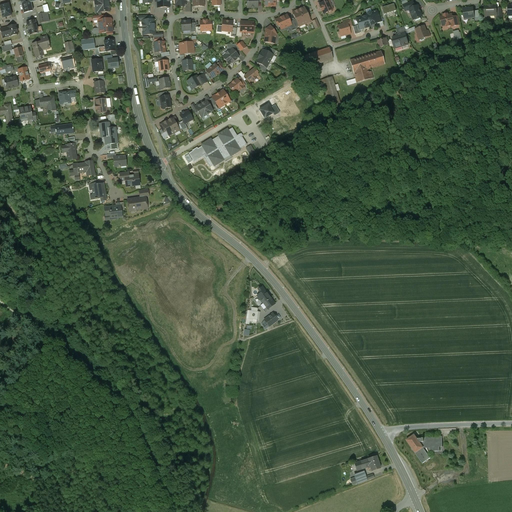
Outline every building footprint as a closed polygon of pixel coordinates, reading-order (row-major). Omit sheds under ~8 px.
[(23,0),(24,4),(22,4),(24,13),(32,11),(30,1),(33,0),(23,0)] [(108,0),(99,0),(96,0),(96,1),(94,1),(95,2),(94,2),(96,13),(98,13),(110,12),(108,0)] [(247,0),(247,1),(247,4),(246,5),(247,6),(247,8),(255,8),(258,5),(258,1),(257,0),(247,0)] [(323,3),(319,5),(321,8),(320,8),(321,11),(322,11),(323,14),(333,10),(329,3),(328,1),(323,3)] [(10,4),(2,6),(0,6),(0,16),(4,15),(5,18),(13,16),(10,4)] [(394,5),(382,9),(384,15),(396,11),(394,5)] [(415,7),(409,9),(414,20),(422,16),(418,6),(415,7)] [(497,6),(485,6),(485,16),(497,16),(497,9),(497,6)] [(45,14),(43,7),(37,8),(38,15),(43,14),(45,14)] [(310,22),(304,8),(298,10),(305,24),(310,22)] [(469,8),(463,9),(465,20),(474,18),(473,9),(469,9),(469,8)] [(305,24),(298,10),(293,13),(296,20),(299,27),(305,24)] [(375,12),(366,15),(367,16),(370,25),(372,25),(371,24),(377,23),(380,22),(378,18),(377,14),(376,15),(375,12)] [(448,14),(443,15),(444,17),(441,17),(442,25),(446,24),(447,26),(448,27),(451,26),(452,25),(451,25),(453,24),(454,24),(452,18),(452,15),(448,16),(448,14)] [(287,15),(277,20),(275,20),(278,26),(279,25),(281,30),(290,26),(291,25),(290,22),(287,15)] [(367,16),(358,19),(358,22),(357,22),(358,26),(359,30),(362,29),(368,27),(368,28),(370,27),(370,25),(367,16)] [(106,20),(99,21),(100,29),(98,30),(99,33),(100,34),(107,33),(112,32),(111,23),(112,22),(111,20),(111,19),(106,20)] [(317,19),(312,21),(315,29),(320,27),(317,19)] [(148,20),(142,21),(142,28),(155,27),(155,26),(155,25),(154,24),(154,20),(148,20)] [(35,21),(27,23),(30,35),(38,33),(35,21)] [(190,21),(181,22),(182,31),(190,31),(190,24),(190,21)] [(206,21),(203,21),(203,22),(200,22),(200,27),(201,32),(211,31),(211,21),(206,21)] [(233,22),(223,21),(222,31),(231,32),(232,28),(233,22)] [(253,23),(243,22),(241,24),(241,28),(240,32),(242,32),(253,33),(253,23)] [(344,25),(338,27),(340,35),(345,34),(346,36),(350,34),(348,28),(347,24),(344,25)] [(15,26),(8,28),(4,29),(5,33),(3,34),(2,35),(3,38),(10,36),(10,37),(18,34),(17,32),(17,30),(16,30),(15,26)] [(155,27),(142,28),(143,36),(153,35),(155,35),(155,34),(154,31),(155,30),(155,29),(155,27)] [(270,27),(266,30),(264,42),(274,44),(276,36),(276,35),(270,27)] [(424,27),(416,30),(418,35),(417,35),(419,40),(423,38),(423,39),(430,36),(428,31),(426,32),(424,27)] [(455,41),(462,39),(460,30),(451,32),(452,38),(454,37),(455,41)] [(405,33),(398,35),(398,37),(393,38),(394,40),(392,41),(395,49),(408,45),(405,33)] [(386,38),(377,41),(379,48),(388,46),(386,38)] [(93,39),(81,41),(83,51),(95,49),(93,39)] [(41,42),(32,45),(36,58),(41,56),(40,51),(50,49),(48,40),(41,42)] [(114,40),(108,41),(104,41),(105,47),(106,52),(115,51),(114,40)] [(155,43),(154,43),(154,46),(153,48),(160,53),(161,53),(165,52),(164,49),(165,49),(164,42),(163,42),(155,43)] [(193,43),(179,45),(181,54),(194,53),(193,43)] [(242,43),(237,47),(239,50),(240,51),(245,47),(242,43)] [(21,48),(14,50),(16,58),(22,57),(23,56),(21,48)] [(329,48),(302,57),(306,68),(333,60),(329,48)] [(230,51),(223,57),(224,59),(227,63),(228,63),(229,65),(238,57),(237,56),(234,52),(232,49),(230,51)] [(267,52),(263,50),(262,53),(261,53),(259,56),(270,62),(273,56),(267,52)] [(380,52),(350,61),(354,74),(370,69),(384,65),(380,52)] [(270,62),(259,56),(257,59),(258,60),(257,63),(261,65),(266,68),(270,62)] [(113,60),(108,60),(109,69),(119,68),(118,59),(113,60)] [(101,60),(91,61),(92,64),(91,64),(92,67),(93,73),(98,73),(98,71),(102,70),(101,60)] [(167,61),(159,62),(160,71),(168,70),(167,61)] [(185,61),(182,62),(183,72),(192,71),(191,61),(185,61)] [(225,68),(220,62),(215,66),(219,70),(220,69),(222,71),(225,68)] [(49,64),(38,67),(40,74),(51,71),(50,68),(55,67),(54,64),(49,65),(49,64)] [(215,65),(206,71),(212,79),(218,73),(219,73),(218,73),(222,71),(220,69),(219,70),(215,66),(215,65)] [(266,68),(261,65),(258,69),(264,73),(267,68),(266,68)] [(26,68),(18,70),(20,77),(16,78),(16,77),(4,80),(5,84),(5,85),(5,86),(6,86),(7,90),(18,87),(17,83),(29,80),(26,68)] [(370,69),(354,74),(356,79),(355,79),(356,83),(373,78),(370,69)] [(254,70),(245,77),(249,82),(252,80),(253,82),(256,79),(255,77),(258,75),(254,70)] [(208,82),(204,75),(198,79),(200,85),(200,86),(208,82)] [(196,76),(187,82),(190,86),(191,86),(193,90),(200,85),(198,79),(196,76)] [(246,84),(241,77),(241,78),(238,80),(243,87),(246,84)] [(332,77),(320,81),(330,113),(342,110),(332,77)] [(168,78),(159,80),(160,86),(159,86),(160,90),(162,90),(170,88),(168,78)] [(235,81),(232,83),(232,84),(229,87),(234,94),(239,90),(240,91),(243,88),(242,87),(243,87),(238,80),(237,80),(235,82),(235,81)] [(98,82),(94,83),(95,90),(95,94),(104,93),(103,82),(103,81),(98,82)] [(71,92),(62,93),(64,104),(71,103),(70,98),(76,97),(75,91),(71,92)] [(223,91),(212,98),(216,104),(219,109),(230,101),(227,97),(223,91)] [(167,97),(160,98),(160,99),(162,107),(161,107),(162,109),(163,110),(165,109),(171,107),(170,103),(171,102),(171,101),(168,99),(169,98),(169,96),(167,97)] [(39,99),(39,100),(40,108),(50,107),(51,112),(56,111),(54,97),(43,99),(39,99)] [(291,98),(273,109),(278,118),(282,116),(281,114),(288,109),(292,116),(299,112),(291,98)] [(101,100),(97,101),(96,101),(98,109),(97,109),(98,114),(107,113),(105,100),(101,100)] [(206,101),(204,102),(203,101),(200,103),(207,115),(213,111),(206,101)] [(200,103),(197,105),(197,106),(195,108),(201,118),(207,115),(200,103)] [(5,108),(0,108),(0,115),(6,115),(6,117),(5,117),(6,121),(7,125),(13,124),(12,121),(13,121),(13,120),(12,120),(10,105),(4,106),(5,108)] [(31,107),(19,109),(19,112),(20,119),(21,122),(28,120),(28,121),(32,120),(32,117),(32,113),(31,107)] [(188,112),(180,116),(183,121),(184,124),(187,122),(188,122),(193,120),(188,112)] [(173,118),(167,121),(174,134),(179,131),(177,126),(173,118)] [(167,121),(162,124),(166,132),(169,136),(174,134),(167,121)] [(187,129),(184,124),(183,121),(179,124),(179,125),(183,131),(187,129)] [(115,128),(109,129),(109,124),(106,125),(106,124),(99,124),(101,135),(101,138),(106,137),(106,138),(109,137),(110,145),(117,144),(115,128)] [(72,125),(55,127),(56,130),(55,130),(56,133),(56,135),(66,134),(74,133),(73,128),(72,125)] [(227,130),(218,135),(219,137),(211,141),(211,140),(201,146),(208,157),(204,159),(209,168),(213,165),(214,167),(223,161),(223,160),(230,155),(231,157),(240,151),(239,150),(247,145),(242,137),(241,138),(239,135),(237,136),(232,129),(228,131),(227,130)] [(71,145),(68,146),(68,147),(62,148),(63,153),(66,152),(68,161),(76,159),(75,149),(76,149),(75,144),(71,145)] [(249,155),(255,153),(252,145),(246,147),(249,155)] [(125,156),(115,157),(116,160),(114,161),(115,167),(119,167),(119,168),(120,168),(120,165),(126,165),(125,156)] [(86,164),(77,165),(77,164),(73,165),(74,171),(70,172),(71,177),(79,176),(78,174),(79,174),(79,173),(87,172),(87,176),(94,175),(92,162),(85,163),(86,164)] [(129,176),(123,177),(123,178),(123,181),(125,181),(126,187),(131,187),(132,187),(133,187),(134,186),(135,186),(135,185),(136,184),(138,184),(137,176),(137,175),(129,176)] [(104,184),(99,185),(99,183),(96,183),(96,180),(87,182),(87,186),(90,185),(90,191),(92,191),(93,195),(94,195),(95,200),(97,200),(97,199),(101,199),(101,201),(106,201),(106,197),(104,184)] [(147,188),(139,192),(140,198),(145,197),(149,197),(147,188)] [(140,198),(129,200),(129,205),(128,207),(129,209),(130,210),(134,210),(136,211),(142,210),(142,208),(147,208),(145,197),(140,198)] [(120,206),(116,207),(116,206),(112,207),(105,208),(106,217),(110,216),(110,220),(118,219),(118,218),(122,217),(121,211),(121,206),(120,206)] [(266,293),(264,291),(262,288),(258,290),(260,294),(257,296),(263,304),(260,306),(264,312),(275,304),(268,296),(269,295),(267,293),(266,293)] [(258,309),(252,308),(251,311),(248,311),(247,319),(251,319),(256,320),(258,312),(257,312),(258,309)] [(273,314),(264,321),(269,327),(278,320),(273,314)] [(427,435),(418,441),(423,448),(431,442),(427,435)] [(407,442),(415,454),(423,448),(418,441),(415,436),(407,442)] [(430,458),(423,448),(415,454),(423,464),(430,458)] [(376,456),(365,460),(367,466),(370,466),(372,471),(380,469),(376,456)] [(367,467),(367,466),(365,460),(355,464),(357,471),(367,467)] [(366,477),(365,474),(350,479),(352,485),(370,479),(369,476),(366,477)]
